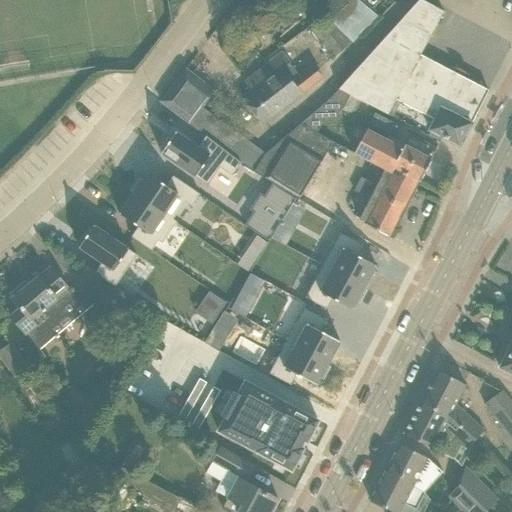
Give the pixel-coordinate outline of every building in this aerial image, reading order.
[(419,55),(443,12),(421,0),(418,0),(337,89),(349,95),(361,100),(388,115),(396,100),(410,107),(416,95),(470,124),(488,90),(419,55)] [(353,40),(331,19),(329,17),(310,32),(332,59),(353,40)] [(311,64),(298,75),(280,53),(266,64),(273,73),(272,74),(293,100),(321,77),(311,64)] [(184,70),(160,101),(187,122),(207,138),(226,152),(243,165),(246,167),(263,153),(200,106),(211,91),(184,70)] [(252,89),(242,96),(262,123),(263,122),(293,100),(272,74),(252,89)] [(331,129),(342,109),(349,95),(337,89),(326,101),(308,117),(331,129)] [(353,115),(361,100),(349,95),(342,109),(353,115)] [(459,146),(470,124),(416,95),(410,107),(434,120),(429,130),(459,146)] [(263,153),(246,167),(255,171),(258,174),(272,182),(286,191),(299,199),(332,142),(300,124),(265,154),(263,153)] [(387,160),(395,144),(366,129),(353,153),(368,161),(384,169),(385,170),(387,164),(389,161),(387,160)] [(167,138),(159,149),(162,151),(160,153),(207,185),(220,167),(232,175),(239,164),(205,136),(198,147),(175,131),(170,139),(167,138)] [(406,146),(404,149),(395,144),(387,160),(389,161),(387,164),(394,168),(395,168),(420,180),(431,159),(406,146)] [(394,168),(387,164),(385,170),(384,169),(372,192),(403,208),(418,180),(419,181),(420,180),(395,168),(394,168)] [(139,179),(131,190),(134,192),(133,193),(176,222),(172,219),(184,201),(191,206),(199,194),(172,176),(166,186),(147,173),(141,181),(139,179)] [(372,192),(357,220),(388,237),(403,208),(372,192)] [(133,193),(119,214),(138,226),(131,236),(151,250),(158,240),(162,243),(176,222),(133,193)] [(280,223),(271,237),(285,245),(293,230),(280,223)] [(93,225),(78,247),(101,262),(95,272),(114,286),(136,254),(93,225)] [(340,233),(323,264),(364,288),(376,266),(355,255),(361,244),(340,233)] [(323,264),(305,298),(326,309),(332,299),(352,309),(357,301),(359,302),(366,290),(363,289),(364,288),(323,264)] [(74,297),(63,283),(50,268),(38,278),(35,274),(11,294),(14,297),(12,298),(20,309),(10,317),(25,334),(15,342),(34,366),(45,356),(39,349),(55,336),(50,329),(69,313),(63,306),(74,297)] [(115,320),(130,299),(101,278),(86,299),(93,304),(115,320)] [(189,285),(170,323),(241,358),(233,374),(276,395),(281,386),(245,368),(259,339),(274,347),(285,325),(269,317),(266,323),(189,285)] [(304,308),(287,340),(327,363),(340,341),(319,330),(325,320),(304,308)] [(511,374),(511,338),(507,348),(508,349),(499,367),(511,374)] [(287,340),(269,373),(290,385),(296,374),(316,385),(320,377),(323,379),(329,367),(326,365),(327,363),(287,340)] [(0,360),(13,378),(29,366),(11,342),(0,350),(0,360)] [(465,384),(436,370),(420,402),(447,415),(474,439),(483,429),(454,404),(465,384)] [(182,425),(206,383),(199,379),(175,421),(182,425)] [(225,418),(218,431),(253,450),(254,449),(256,450),(256,451),(291,470),(294,465),(298,468),(304,456),(300,454),(302,449),(300,448),(304,441),(306,442),(309,437),(313,439),(319,428),(315,426),(318,421),(282,402),(282,403),(279,402),(280,400),(244,382),(237,395),(233,393),(221,415),(225,418)] [(213,386),(189,428),(196,432),(220,390),(213,386)] [(508,439),(511,435),(511,403),(502,390),(482,405),(508,439)] [(447,415),(420,402),(403,433),(432,448),(439,435),(449,440),(442,453),(454,459),(461,446),(469,450),(474,439),(447,415)] [(248,462),(216,443),(215,444),(219,447),(211,461),(236,477),(224,497),(228,499),(222,509),(227,511),(270,511),(277,499),(246,483),(255,466),(248,462)] [(398,443),(386,466),(415,482),(412,487),(423,493),(426,494),(444,474),(425,457),(416,452),(398,443)] [(128,453),(122,464),(133,470),(139,459),(128,453)] [(385,469),(369,500),(387,509),(393,511),(416,511),(419,508),(416,507),(423,493),(412,487),(415,482),(386,466),(385,469)] [(486,511),(497,500),(464,467),(454,477),(486,511)] [(172,511),(173,511),(181,499),(125,469),(118,483),(172,511)] [(458,511),(485,511),(486,511),(454,477),(452,479),(458,484),(445,498),(458,511)]
